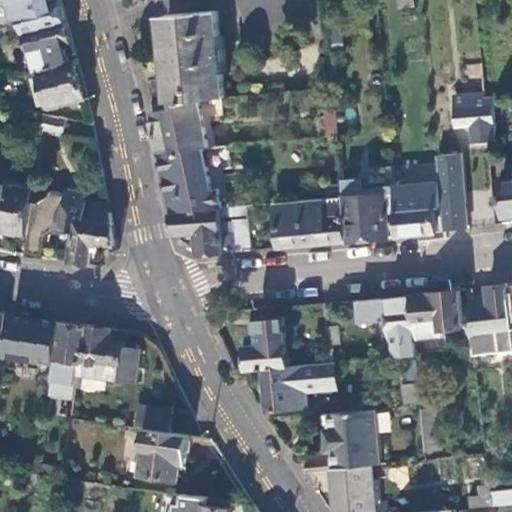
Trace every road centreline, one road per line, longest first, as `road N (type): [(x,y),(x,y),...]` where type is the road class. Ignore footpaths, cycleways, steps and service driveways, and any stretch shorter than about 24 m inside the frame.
road 1 (residential): [(511,254),(162,305)]
road 2 (residential): [(162,305),(86,0)]
road 3 (residential): [(300,511),(162,305)]
road 4 (residential): [(162,305),(0,282)]
